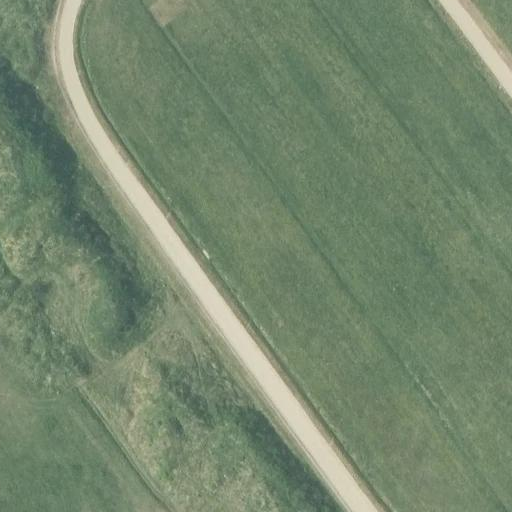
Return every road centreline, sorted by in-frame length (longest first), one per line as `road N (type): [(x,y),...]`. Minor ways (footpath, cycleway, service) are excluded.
road 1 (unknown): [(246,345),(86,114),(60,33),(63,0)]
road 2 (unknown): [(370,511),(246,345)]
